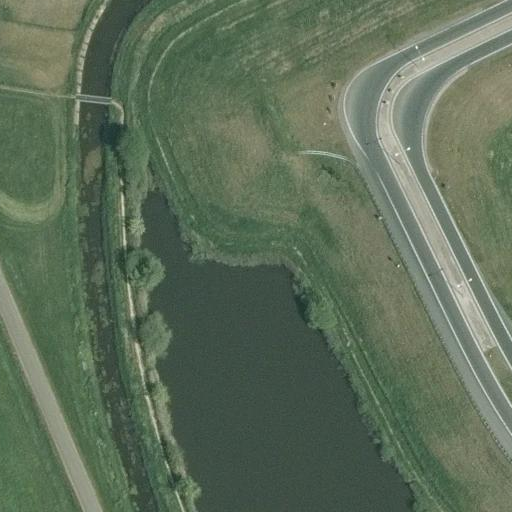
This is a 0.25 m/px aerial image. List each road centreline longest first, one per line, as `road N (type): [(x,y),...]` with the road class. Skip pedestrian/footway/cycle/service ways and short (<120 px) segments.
road 1 (motorway): [(366,107),(372,147),(483,376),(511,419)]
road 2 (motorway): [(511,356),(413,160),(410,118)]
road 3 (unclassified): [(92,511),(0,293)]
road 4 (trunk): [(511,6),(409,55),(373,88),(366,107)]
road 5 (trunk): [(410,118),(427,84),(511,37)]
